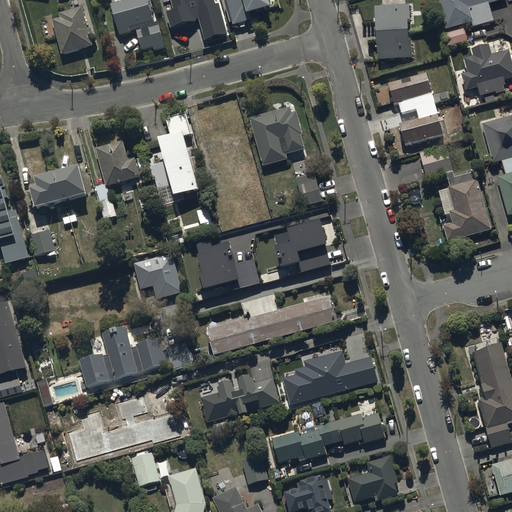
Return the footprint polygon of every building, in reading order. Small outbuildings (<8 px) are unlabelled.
[(147,0),(129,0),(111,6),(119,35),(136,30),(142,52),(153,49),(154,50),(166,47),(158,22),(155,23),(147,0)] [(215,4),(214,0),(170,0),(174,10),(166,12),(171,27),(199,19),(205,40),(228,33),(219,2),(215,4)] [(233,26),(234,30),(260,23),(260,20),(272,17),(267,0),(225,0),(227,5),(225,6),(231,27),(233,26)] [(436,0),(446,34),(472,26),(474,31),(495,25),(490,8),(508,3),(506,0),(436,0)] [(411,10),(376,12),(379,65),(414,63),(413,48),(411,48),(409,27),(412,27),(411,10)] [(64,25),(55,27),(65,62),(96,54),(92,42),(96,41),(94,35),(91,36),(85,14),(63,20),(64,25)] [(449,51),(467,45),(463,34),(445,40),(449,51)] [(462,80),(467,95),(478,92),(481,102),(498,97),(498,98),(506,95),(505,91),(507,90),(505,86),(511,83),(511,65),(509,55),(493,60),(490,49),(473,55),(474,61),(465,64),(469,78),(462,80)] [(427,72),(388,83),(394,104),(399,102),(402,113),(416,109),(419,118),(399,124),(405,146),(444,135),(427,72)] [(294,105),(251,117),(264,164),(287,158),(285,152),(306,147),(294,105)] [(169,137),(158,140),(164,163),(150,166),(160,207),(184,201),(181,192),(197,188),(184,137),(190,135),(184,114),(164,119),(169,137)] [(511,119),(484,128),(496,168),(503,165),(507,179),(498,181),(509,220),(511,219),(511,119)] [(255,177),(241,127),(207,136),(216,166),(228,162),(234,183),(255,177)] [(124,139),(97,146),(107,186),(141,177),(136,156),(129,158),(124,139)] [(447,179),(455,177),(447,149),(421,157),(429,185),(447,179)] [(38,209),(90,195),(82,168),(37,179),(39,187),(33,189),(38,209)] [(314,171),(296,177),(306,211),(324,206),(314,171)] [(455,177),(447,179),(451,193),(440,196),(447,220),(444,221),(447,230),(444,230),(449,247),(492,235),(475,176),(456,182),(455,177)] [(8,211),(0,180),(0,244),(5,263),(29,257),(16,209),(8,211)] [(246,207),(241,189),(214,197),(220,215),(246,207)] [(64,218),(66,225),(79,221),(77,214),(64,218)] [(319,220),(286,228),(290,242),(275,246),(280,266),(298,262),(300,272),(331,264),(319,220)] [(50,229),(30,234),(36,256),(56,251),(50,229)] [(204,289),(233,281),(235,289),(260,283),(254,258),(235,263),(229,241),(212,246),(211,241),(196,245),(203,271),(200,272),(204,289)] [(184,291),(173,251),(134,262),(145,302),(184,291)] [(37,281),(34,270),(21,274),(24,284),(37,281)] [(0,372),(27,365),(8,298),(12,297),(10,291),(0,294),(0,372)] [(337,320),(330,295),(208,328),(215,354),(337,320)] [(89,389),(171,365),(172,370),(192,364),(186,343),(163,350),(160,339),(132,347),(126,327),(102,334),(108,354),(81,362),(89,389)] [(511,378),(502,342),(472,351),(485,396),(477,398),(490,446),(511,440),(506,421),(511,418),(511,378)] [(295,375),(282,378),(289,405),(377,382),(370,357),(344,364),(341,352),(303,362),(305,367),(294,370),(295,375)] [(0,375),(0,397),(23,391),(17,371),(0,375)] [(220,391),(201,397),(208,421),(280,401),(273,376),(255,381),(253,372),(239,375),(242,388),(236,390),(232,377),(218,381),(220,391)] [(20,458),(5,403),(0,404),(0,486),(30,478),(29,476),(39,473),(38,471),(49,468),(44,452),(20,458)] [(142,424),(137,407),(72,425),(81,455),(120,444),(121,448),(143,442),(138,425),(142,424)] [(385,436),(378,412),(363,417),(362,412),(318,425),(319,429),(300,434),(299,430),(273,438),(279,462),(299,456),(300,461),(327,453),(324,445),(344,440),(345,444),(364,438),(365,442),(385,436)] [(178,439),(173,421),(149,427),(154,445),(178,439)] [(153,452),(132,457),(140,485),(161,480),(153,452)] [(263,454),(242,459),(248,483),(269,477),(263,454)] [(370,471),(347,478),(354,502),(374,496),(375,499),(397,493),(394,482),(398,481),(391,455),(367,462),(370,471)] [(511,490),(511,457),(492,463),(500,494),(511,490)] [(204,511),(207,501),(197,466),(169,474),(178,502),(175,511),(204,511)] [(302,485),(284,490),(289,511),(307,506),(308,511),(323,511),(331,510),(328,499),(333,498),(327,475),(322,477),(321,473),(300,478),(302,485)] [(236,486),(213,497),(220,511),(263,511),(259,502),(247,508),(236,486)]
